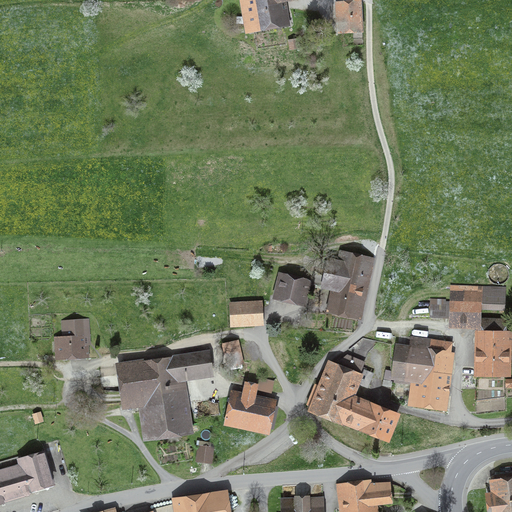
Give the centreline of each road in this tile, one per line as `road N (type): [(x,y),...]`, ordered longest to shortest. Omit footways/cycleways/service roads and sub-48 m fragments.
road 1 (unclassified): [(72,511),(200,484),(398,467)]
road 2 (track): [(74,408),(130,436),(177,488)]
